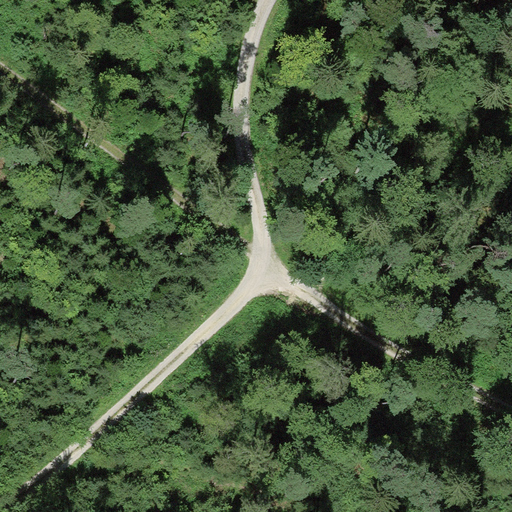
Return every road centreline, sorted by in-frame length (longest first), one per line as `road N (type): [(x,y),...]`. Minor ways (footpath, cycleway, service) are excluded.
road 1 (track): [(0,500),(180,357),(268,273)]
road 2 (track): [(0,59),(110,139),(268,273)]
road 3 (track): [(268,273),(244,184),(240,87),(264,0)]
road 4 (track): [(511,410),(268,273)]
